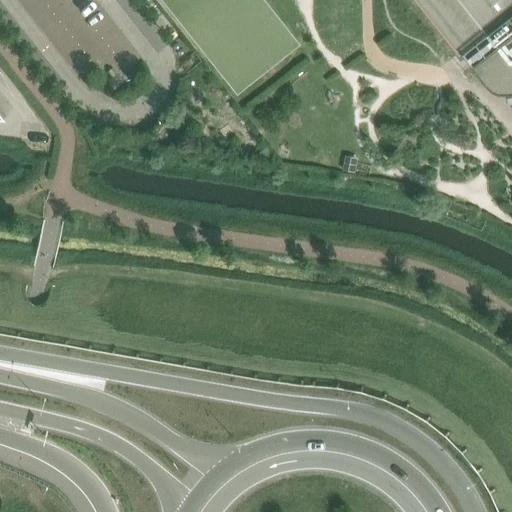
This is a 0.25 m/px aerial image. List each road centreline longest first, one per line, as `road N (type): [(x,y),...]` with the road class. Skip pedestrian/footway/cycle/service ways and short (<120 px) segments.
road 1 (motorway): [(478,511),(438,453),(370,413),(0,360)]
road 2 (secondary): [(223,482),(128,411),(0,376)]
road 3 (secondary): [(428,511),(376,464),(334,451),(276,455),(223,482)]
road 4 (secondary): [(0,410),(104,438),(199,511)]
road 5 (motorway): [(0,436),(68,466),(107,511)]
